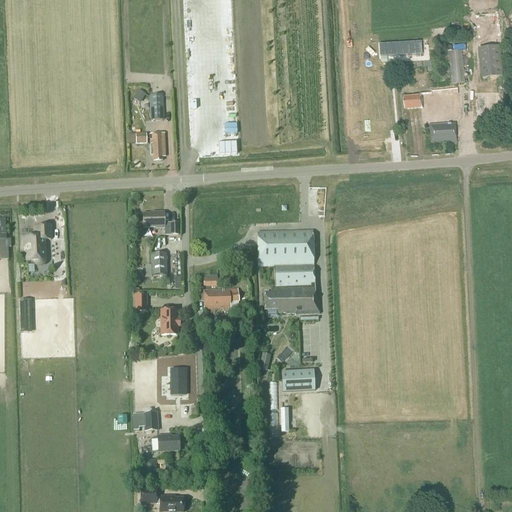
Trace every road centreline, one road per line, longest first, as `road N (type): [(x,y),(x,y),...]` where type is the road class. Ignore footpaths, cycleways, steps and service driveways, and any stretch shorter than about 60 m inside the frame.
road 1 (residential): [(209,511),(185,180)]
road 2 (residential): [(185,180),(511,158)]
road 3 (residential): [(0,192),(185,180)]
road 4 (unknown): [(303,172),(304,215),(319,243),(324,350)]
